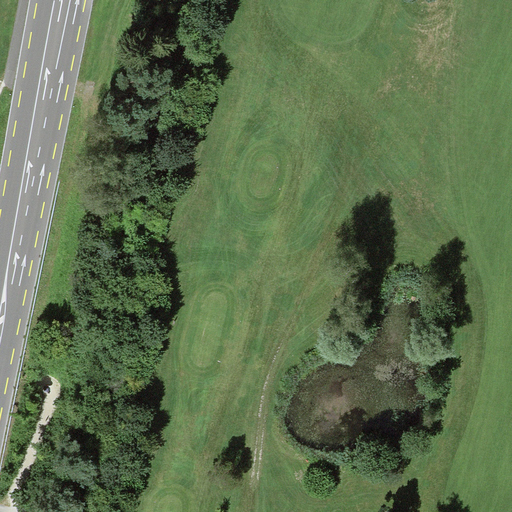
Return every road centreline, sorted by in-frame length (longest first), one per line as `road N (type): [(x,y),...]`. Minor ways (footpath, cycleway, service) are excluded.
road 1 (primary): [(65,0),(0,333)]
road 2 (track): [(11,511),(13,484),(41,429),(48,394),(0,375)]
